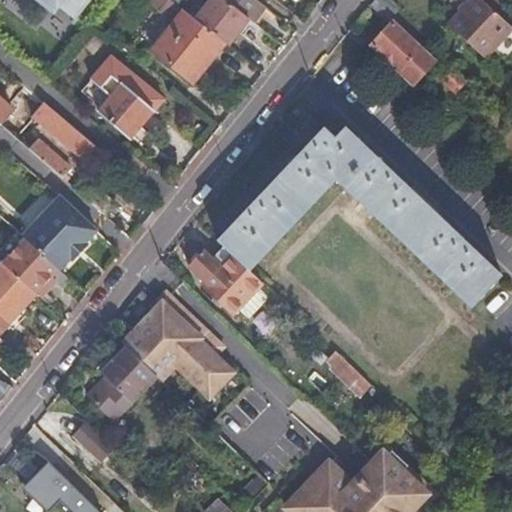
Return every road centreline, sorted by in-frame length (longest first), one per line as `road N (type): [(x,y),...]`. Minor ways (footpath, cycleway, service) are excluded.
road 1 (residential): [(347,0),(0,428)]
road 2 (unknown): [(138,259),(347,455)]
